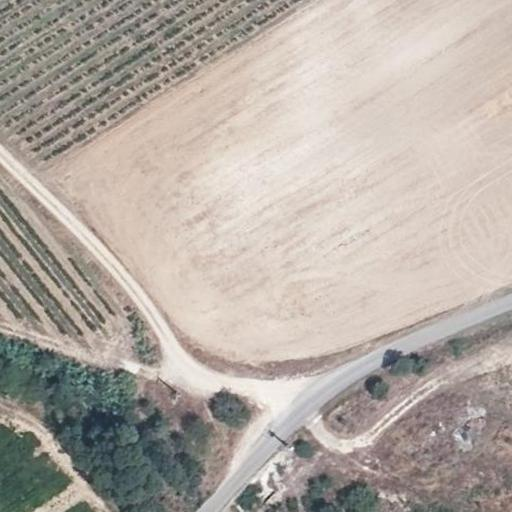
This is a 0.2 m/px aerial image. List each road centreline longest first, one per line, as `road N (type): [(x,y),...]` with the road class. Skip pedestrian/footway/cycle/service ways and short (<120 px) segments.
road 1 (track): [(294,421),(184,370),(132,284),(0,156)]
road 2 (tertiary): [(202,511),(348,368),(511,299)]
